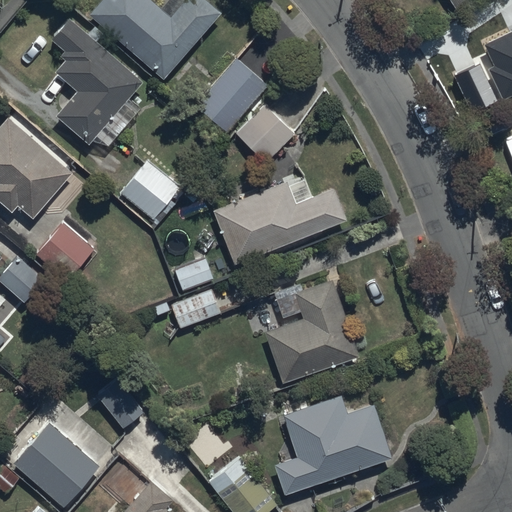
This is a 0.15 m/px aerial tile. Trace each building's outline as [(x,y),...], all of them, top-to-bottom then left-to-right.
[(224,8),(221,6),(213,0),(181,0),(171,12),(156,0),(100,0),(90,12),(167,76),(224,8)] [(89,29),(71,14),(52,37),(65,48),(62,52),(66,56),(57,67),(80,85),(58,112),(90,138),(96,132),(109,143),(141,104),(129,94),(143,77),(98,40),(105,32),(94,22),(89,29)] [(511,20),(480,35),(497,94),(511,86),(511,20)] [(270,84),(236,55),(194,103),(228,133),(270,84)] [(296,133),(264,101),(226,139),(258,171),(296,133)] [(73,170),(8,114),(0,124),(0,195),(14,208),(20,202),(35,215),(73,170)] [(157,217),(181,185),(145,157),(120,188),(157,217)] [(312,193),(305,176),(290,182),(288,178),(256,190),(256,188),(238,195),(239,198),(215,207),(236,261),(349,217),(335,183),(312,193)] [(95,244),(64,220),(39,250),(70,275),(95,244)] [(305,316),(267,328),(284,379),(362,355),(337,276),(304,286),(302,278),(275,287),(284,315),(303,309),(305,316)] [(213,286),(171,302),(180,325),(222,309),(213,286)] [(349,409),(342,391),(283,412),(298,453),(277,460),(287,491),(394,454),(375,399),(349,409)] [(100,465),(50,419),(14,459),(65,505),(100,465)] [(265,511),(276,504),(241,456),(209,479),(233,511),(265,511)] [(21,477),(3,462),(0,465),(0,486),(8,493),(21,477)] [(175,497),(152,477),(121,511),(175,511),(168,505),(175,497)] [(49,511),(39,503),(31,511),(49,511)]
